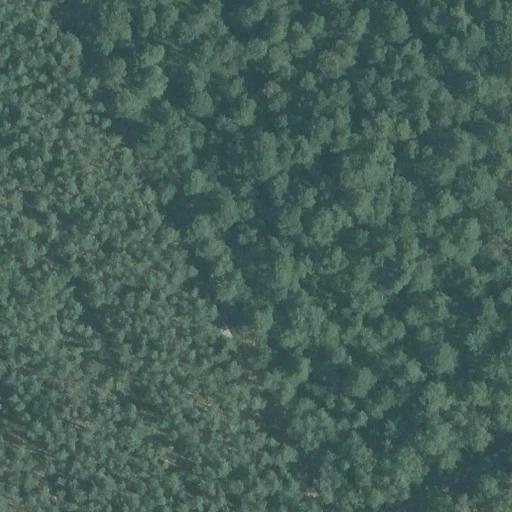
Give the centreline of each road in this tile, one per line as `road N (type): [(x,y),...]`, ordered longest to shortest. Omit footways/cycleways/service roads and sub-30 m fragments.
road 1 (track): [(150,193),(320,511)]
road 2 (track): [(47,0),(150,193)]
